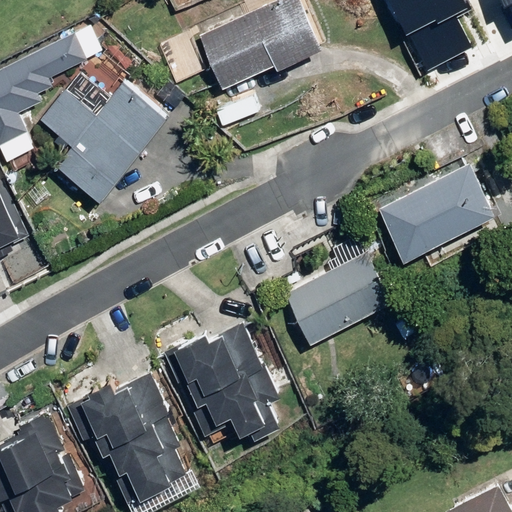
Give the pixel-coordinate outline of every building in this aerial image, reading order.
[(306,0),(273,0),(197,34),(221,87),(272,64),(275,70),(321,49),(319,44),(325,41),(306,0)] [(471,8),(467,0),(390,0),(428,71),(471,48),(454,17),(471,8)] [(84,48),(74,27),(0,62),(0,120),(34,104),(28,90),(60,75),(54,62),(84,48)] [(98,201),(165,117),(121,82),(95,115),(63,90),(39,121),(70,146),(54,166),(98,201)] [(374,209),(402,262),(493,215),(466,162),(374,209)] [(0,244),(17,237),(18,239),(30,234),(0,170),(0,244)] [(282,294),(308,343),(392,300),(365,250),(282,294)] [(193,407),(202,402),(213,422),(226,415),(241,445),(280,425),(269,403),(281,396),(243,322),(208,339),(204,332),(164,352),(193,407)] [(181,442),(150,372),(111,390),(108,384),(69,402),(85,437),(89,436),(98,456),(107,452),(116,473),(123,470),(136,500),(187,477),(172,445),(181,442)] [(20,511),(62,511),(59,506),(72,500),(70,497),(84,490),(68,454),(58,458),(56,452),(63,448),(48,413),(20,425),(24,434),(0,443),(0,502),(14,497),(20,511)] [(494,479),(443,506),(445,511),(511,511),(511,506),(509,508),(494,479)]
